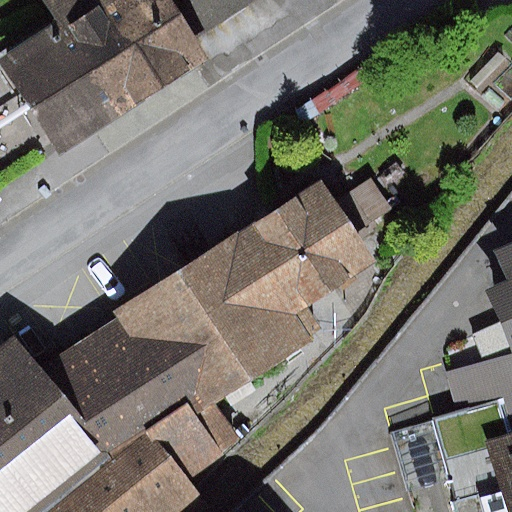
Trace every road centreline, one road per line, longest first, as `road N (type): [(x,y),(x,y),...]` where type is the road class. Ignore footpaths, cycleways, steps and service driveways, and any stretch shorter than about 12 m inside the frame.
road 1 (residential): [(403,0),(0,269)]
road 2 (residential): [(511,228),(374,404)]
